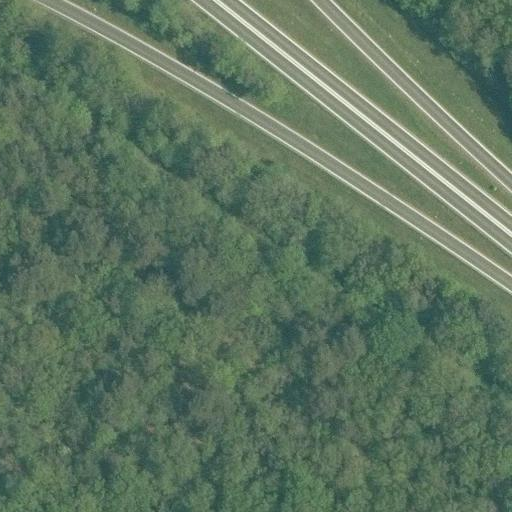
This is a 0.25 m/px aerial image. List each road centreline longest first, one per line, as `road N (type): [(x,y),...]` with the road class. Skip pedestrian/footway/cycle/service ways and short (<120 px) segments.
road 1 (track): [(511,404),(41,94),(0,80)]
road 2 (trunk): [(36,0),(182,74),(511,289)]
road 3 (trunk): [(511,238),(212,0)]
road 4 (trunk): [(511,185),(316,0)]
